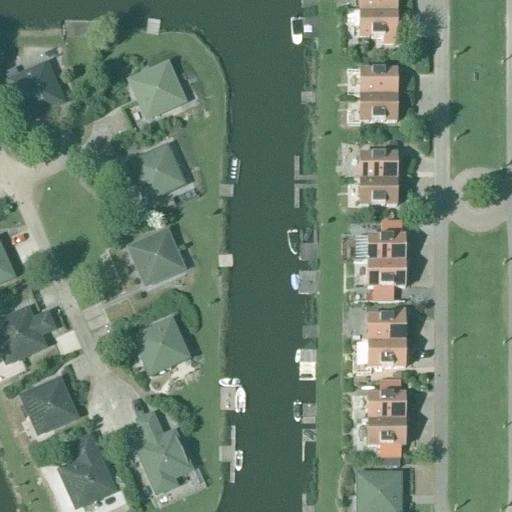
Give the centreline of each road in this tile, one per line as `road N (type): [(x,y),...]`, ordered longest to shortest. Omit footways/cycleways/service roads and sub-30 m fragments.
road 1 (residential): [(442,511),(440,195)]
road 2 (residential): [(115,401),(12,181)]
road 3 (residential): [(440,195),(441,0)]
